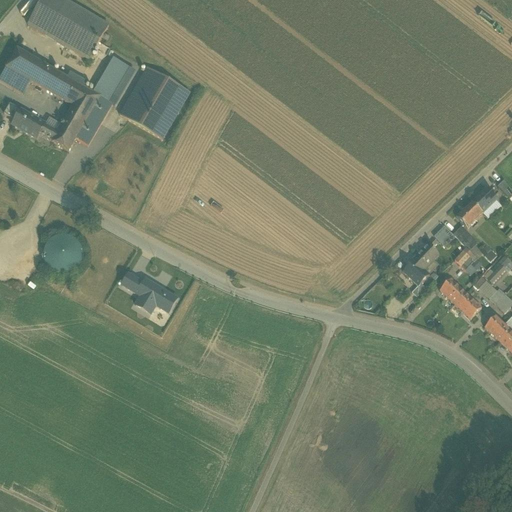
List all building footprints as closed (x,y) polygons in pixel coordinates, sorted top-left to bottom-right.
[(108,27),(60,0),(43,0),(28,27),(88,62),(108,27)] [(93,95),(16,50),(0,78),(0,81),(23,95),(30,82),(72,106),(57,133),(21,112),(15,122),(12,128),(36,142),(39,136),(51,143),(50,143),(68,154),(75,141),(87,148),(112,105),(109,104),(129,69),(113,60),(93,95)] [(146,69),(119,117),(163,143),(190,95),(146,69)] [(9,106),(4,116),(15,122),(21,112),(9,106)] [(511,199),(511,194),(503,183),(497,189),(509,202),(511,199)] [(496,203),(485,191),(470,205),(481,217),(496,203)] [(481,217),(470,205),(455,220),(466,231),(481,217)] [(461,230),(452,237),(474,260),(480,255),(482,252),(461,230)] [(434,241),(442,248),(452,239),(444,231),(434,241)] [(53,240),(48,244),(44,249),(42,256),(43,262),(46,268),(50,273),(56,276),(62,278),(69,276),(75,273),(79,268),(82,262),(82,256),(81,249),(77,244),(72,240),(66,238),(59,238),(53,240)] [(438,257),(428,247),(413,263),(423,272),(438,257)] [(486,249),(482,252),(480,255),(489,264),(495,258),(486,249)] [(462,254),(454,263),(463,273),(471,264),(462,254)] [(423,272),(413,263),(402,275),(417,289),(420,286),(429,277),(423,272)] [(500,268),(487,282),(492,286),(505,272),(500,268)] [(126,278),(121,288),(140,298),(135,306),(151,314),(154,309),(167,316),(175,302),(157,292),(156,294),(126,278)] [(496,293),(481,279),(473,288),(477,292),(478,291),(489,301),(496,293)] [(454,308),(466,296),(449,281),(438,293),(454,308)] [(425,290),(420,286),(417,289),(411,295),(416,300),(425,290)] [(504,297),(498,291),(496,293),(489,301),(494,307),(504,297)] [(469,322),(481,310),(466,296),(454,308),(469,322)] [(511,306),(511,304),(504,297),(494,307),(503,316),(511,306)] [(499,344),(510,333),(495,318),(483,330),(499,344)] [(511,356),(511,334),(510,333),(499,344),(511,356)]
